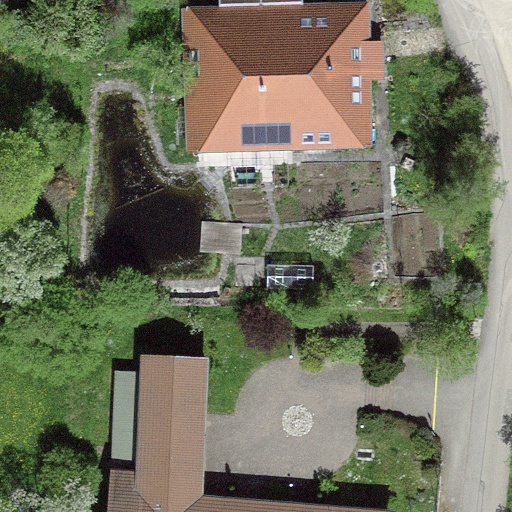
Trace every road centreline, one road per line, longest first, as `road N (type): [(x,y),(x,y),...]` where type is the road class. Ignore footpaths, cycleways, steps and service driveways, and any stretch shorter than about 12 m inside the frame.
road 1 (residential): [(459,0),(509,139),(511,230)]
road 2 (residential): [(511,369),(490,511)]
